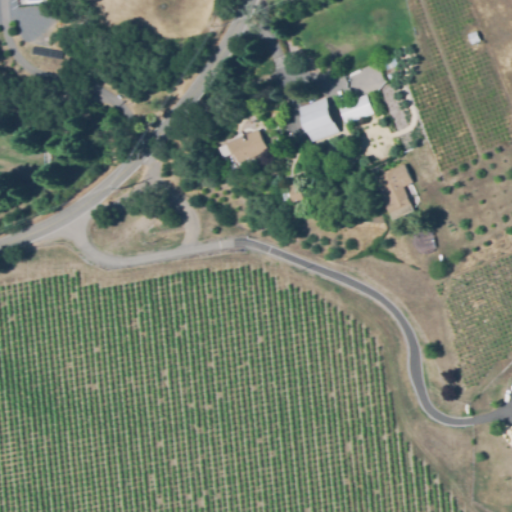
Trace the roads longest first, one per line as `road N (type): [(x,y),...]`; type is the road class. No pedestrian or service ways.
road 1 (residential): [(0,244),(75,213),(154,141),(223,55),(244,0)]
road 2 (residential): [(154,141),(127,112),(20,66),(0,15)]
